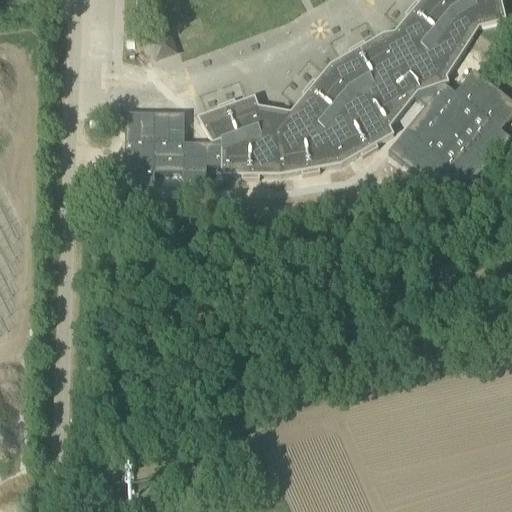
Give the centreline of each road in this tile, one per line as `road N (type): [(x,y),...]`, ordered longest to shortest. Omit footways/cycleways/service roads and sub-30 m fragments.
road 1 (unclassified): [(59,511),(77,0)]
road 2 (track): [(60,482),(254,433)]
